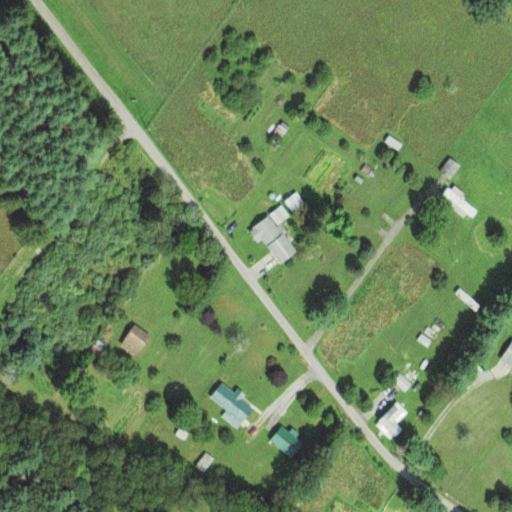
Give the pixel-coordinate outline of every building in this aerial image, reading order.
[(437,171),(448,179),(458,165),(447,158),(437,171)] [(248,228),(276,265),(297,250),(269,213),(248,228)] [(133,356),(148,336),(131,323),(117,343),(133,356)] [(497,358),(511,368),(511,339),(510,338),(497,358)] [(208,397),(224,410),(220,416),(235,428),(252,407),(220,381),(208,397)] [(405,412),(393,401),(372,423),(389,439),(400,428),(395,423),(405,412)] [(254,447),(289,469),(294,461),(259,439),(254,447)]
